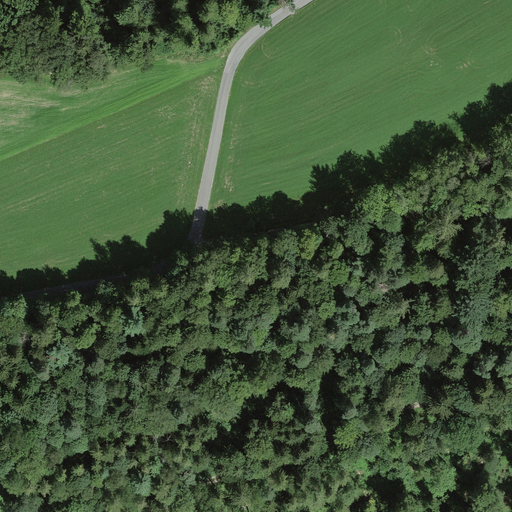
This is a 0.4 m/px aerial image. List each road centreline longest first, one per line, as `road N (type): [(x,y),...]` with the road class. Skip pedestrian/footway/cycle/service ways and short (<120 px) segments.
road 1 (track): [(159,511),(162,501),(192,485),(298,451),(362,419),(431,398),(511,399)]
road 2 (track): [(511,227),(469,213),(405,208),(190,244)]
road 3 (unclassified): [(190,244),(235,57),(253,35),(307,0)]
road 4 (unclassified): [(190,244),(140,276),(0,301)]
